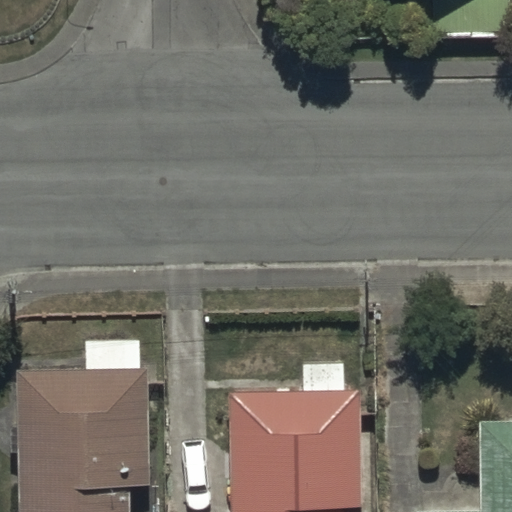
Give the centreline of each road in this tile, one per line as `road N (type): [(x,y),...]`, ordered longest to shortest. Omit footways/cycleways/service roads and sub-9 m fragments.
road 1 (residential): [(163,169),(511,164)]
road 2 (residential): [(163,169),(162,0)]
road 3 (residential): [(0,172),(163,169)]
